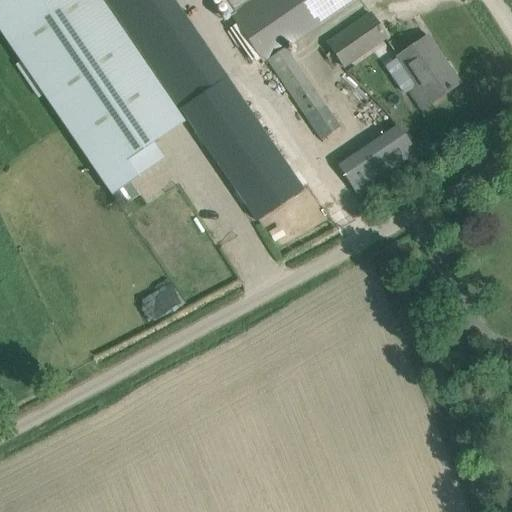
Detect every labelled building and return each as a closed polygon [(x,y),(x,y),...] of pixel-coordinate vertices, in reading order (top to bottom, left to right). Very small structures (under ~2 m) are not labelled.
[(183,122),(172,105),(100,0),(0,0),(0,31),(111,194),(163,159),(152,142),(183,122)] [(226,0),(241,20),(263,53),(268,60),(284,49),(355,0),(254,0),(253,1),(252,0),(226,0)] [(327,44),(343,68),(386,39),(370,15),(327,44)] [(241,20),(229,29),(251,61),(263,53),(241,20)] [(187,34),(147,61),(169,94),(180,110),(221,83),(210,66),(187,34)] [(398,57),(417,85),(409,91),(421,109),(456,86),(441,64),(444,62),(427,37),(398,57)] [(301,74),(284,49),(268,60),(285,85),(301,74)] [(320,102),(301,74),(285,85),(305,113),(320,102)] [(221,83),(180,110),(256,221),(302,190),(227,79),(221,83)] [(338,129),(320,102),(305,113),(323,140),(338,129)] [(429,141),(414,151),(398,126),(339,166),(362,199),(435,149),(429,141)]
